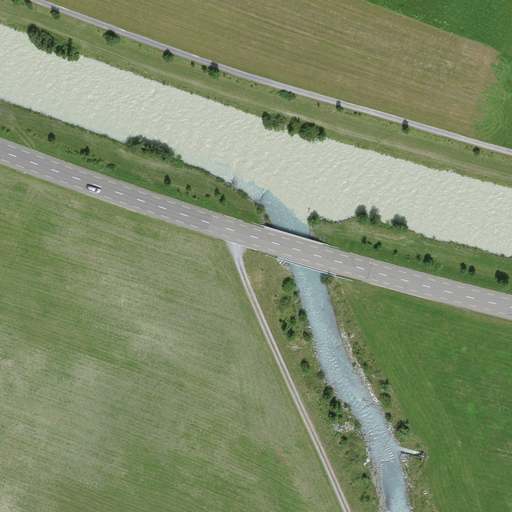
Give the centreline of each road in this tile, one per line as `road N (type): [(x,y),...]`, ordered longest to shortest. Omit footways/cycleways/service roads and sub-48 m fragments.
road 1 (primary): [(0,150),(276,243),(511,307)]
road 2 (track): [(250,235),(272,302),(375,511)]
